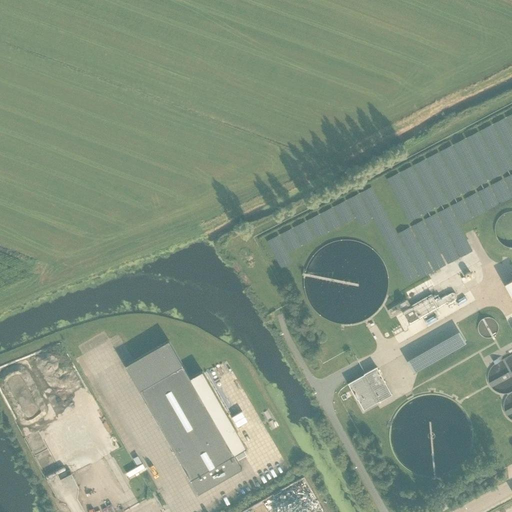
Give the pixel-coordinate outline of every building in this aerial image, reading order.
[(409,323),(419,318),(413,307),(403,313),(409,323)] [(328,356),(365,338),(370,348),(379,343),(370,324),(358,330),(356,326),(348,330),(349,331),(322,344),(328,356)] [(191,378),(169,340),(125,366),(198,493),(242,468),(235,455),(247,448),(203,371),(191,378)] [(433,356),(442,353),(439,346),(430,349),(433,356)] [(379,402),(392,395),(389,388),(388,388),(377,368),(377,367),(364,374),(364,375),(365,376),(349,384),(350,385),(364,410),(365,409),(365,408),(379,400),(379,402)] [(132,459),(136,466),(141,463),(137,456),(132,459)] [(127,479),(144,469),(143,465),(125,476),(127,479)] [(61,468),(53,471),(71,511),(92,511),(74,470),(64,474),(61,468)]
